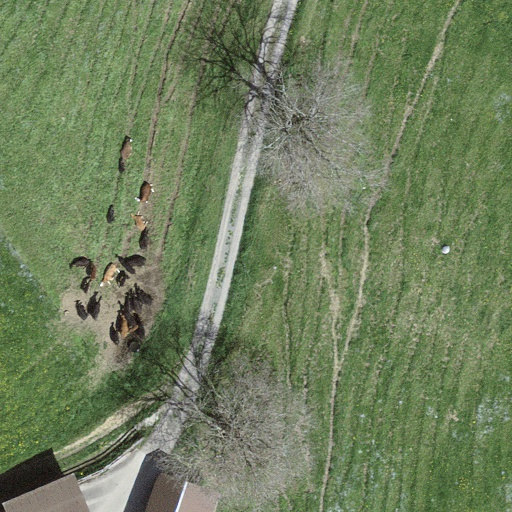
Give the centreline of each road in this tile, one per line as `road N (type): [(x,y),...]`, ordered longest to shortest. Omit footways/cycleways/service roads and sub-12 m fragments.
road 1 (track): [(287,0),(190,382),(120,511)]
road 2 (track): [(0,504),(190,382)]
